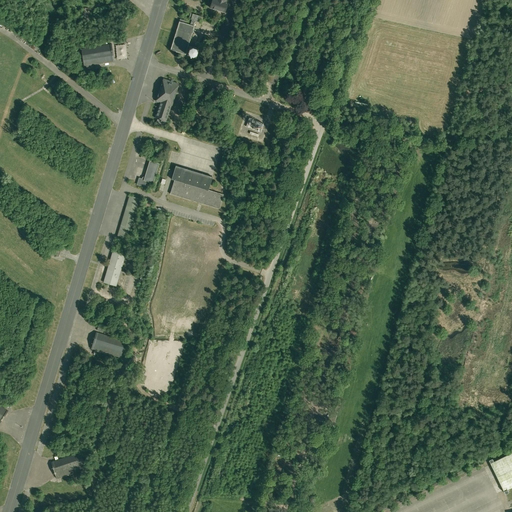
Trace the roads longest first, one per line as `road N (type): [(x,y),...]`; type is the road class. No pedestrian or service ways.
road 1 (unclassified): [(323,122),(185,511)]
road 2 (track): [(511,134),(390,141),(324,119)]
road 3 (unclassified): [(323,122),(366,0)]
